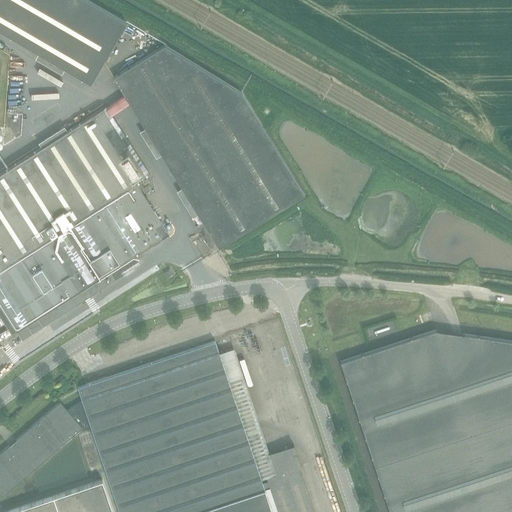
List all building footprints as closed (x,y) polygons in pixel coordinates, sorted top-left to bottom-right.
[(0,0),(0,30),(91,83),(126,23),(87,0),(0,0)] [(218,247),(305,195),(242,92),(165,45),(114,77),(218,247)] [(5,89),(5,99),(15,100),(15,89),(5,89)] [(112,111),(128,100),(122,92),(107,103),(112,111)] [(33,121),(57,107),(54,103),(30,117),(33,121)] [(135,255),(169,233),(136,182),(150,173),(106,105),(0,172),(0,305),(21,339),(140,263),(135,255)] [(10,118),(9,112),(1,113),(4,138),(12,137),(10,127),(16,126),(15,118),(10,118)] [(511,511),(511,340),(464,334),(440,342),(436,329),(340,361),(366,438),(389,511),(511,511)] [(82,400),(67,410),(60,401),(0,453),(0,497),(89,421),(119,511),(113,511),(103,479),(3,511),(272,511),(265,490),(254,458),(269,452),(234,347),(219,352),(215,340),(77,386),(82,400)] [(254,458),(265,490),(270,488),(278,511),(313,511),(298,466),(276,474),(269,452),(254,458)]
